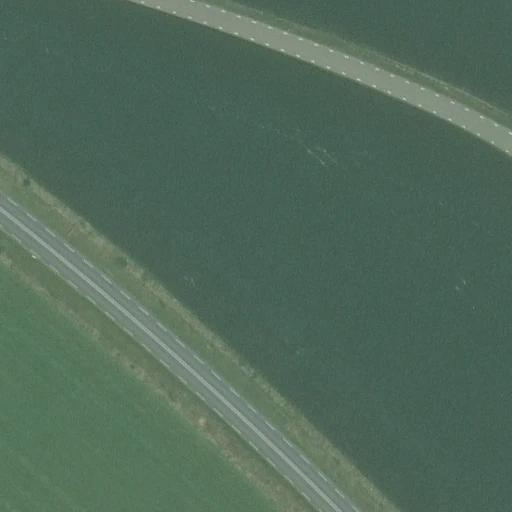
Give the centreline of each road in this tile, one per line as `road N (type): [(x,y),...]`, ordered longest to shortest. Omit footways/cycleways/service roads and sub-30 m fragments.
road 1 (primary): [(336,511),(137,320),(0,208)]
road 2 (unclassified): [(511,140),(457,110),(149,0)]
